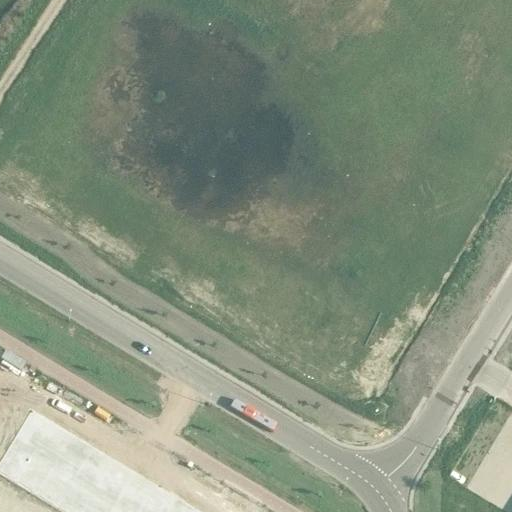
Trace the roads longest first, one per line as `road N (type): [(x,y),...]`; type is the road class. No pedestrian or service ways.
road 1 (tertiary): [(0,258),(360,472),(377,490)]
road 2 (unclassified): [(511,285),(377,490)]
